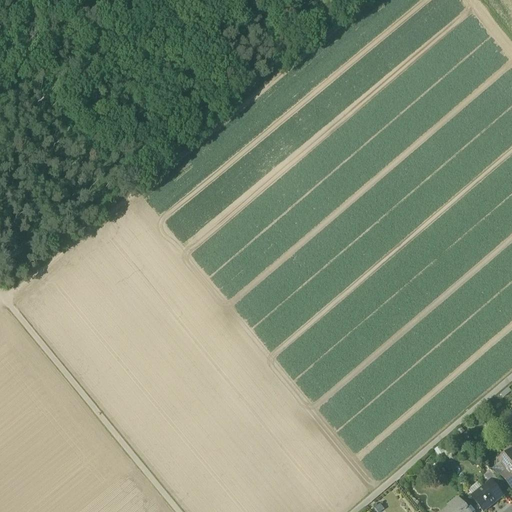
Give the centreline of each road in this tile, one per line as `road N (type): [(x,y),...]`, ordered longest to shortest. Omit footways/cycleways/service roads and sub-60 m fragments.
road 1 (track): [(2,298),(368,0)]
road 2 (track): [(177,511),(2,298)]
road 3 (track): [(353,511),(511,376)]
